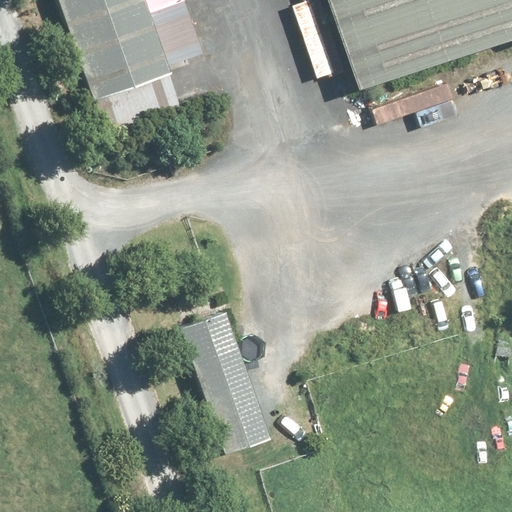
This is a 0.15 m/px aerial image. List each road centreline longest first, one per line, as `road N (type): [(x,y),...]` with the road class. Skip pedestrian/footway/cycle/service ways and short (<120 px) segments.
road 1 (unknown): [(163,511),(73,231),(265,174)]
road 2 (unknown): [(265,174),(294,253),(319,258),(511,190)]
road 3 (unknown): [(265,174),(205,0)]
